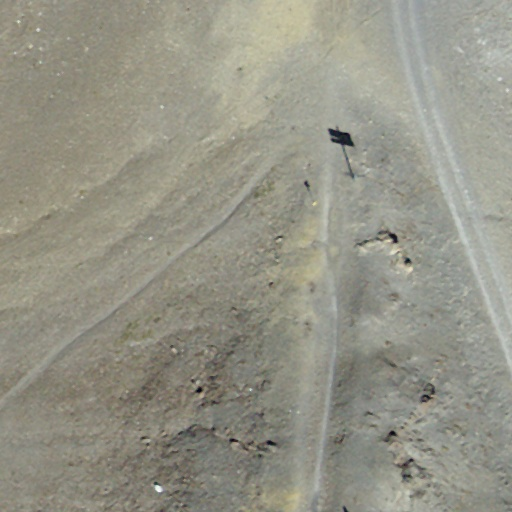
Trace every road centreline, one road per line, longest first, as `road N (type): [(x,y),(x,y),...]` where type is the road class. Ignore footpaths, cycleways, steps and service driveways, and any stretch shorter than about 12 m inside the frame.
road 1 (track): [(330,132),(0,401)]
road 2 (track): [(511,366),(381,58)]
